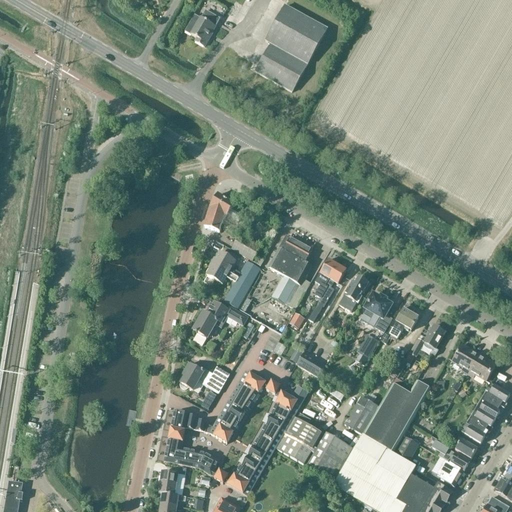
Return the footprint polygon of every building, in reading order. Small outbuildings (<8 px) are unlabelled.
[(271,46),(256,74),(292,94),(328,31),(285,8),(266,43),(271,46)] [(185,33),(190,36),(197,40),(195,43),(205,49),(210,39),(209,39),(220,20),(205,12),(201,20),(195,17),(185,33)] [(236,28),(241,22),(235,16),(230,21),(236,28)] [(205,230),(211,232),(220,234),(222,227),(234,207),(217,197),(211,208),(205,230)] [(261,249),(240,237),(232,252),(253,264),(261,249)] [(272,299),(296,312),(311,285),(304,281),(305,279),(312,266),(306,263),(312,252),(291,240),(288,245),(283,242),(277,253),(268,270),(283,279),(272,299)] [(212,267),(251,287),(260,271),(247,263),(240,275),(232,270),(236,263),(220,254),(212,267)] [(261,268),(264,262),(258,259),(255,264),(261,268)] [(325,287),(337,267),(328,261),(315,284),(320,287),(315,297),(321,300),(328,289),(325,287)] [(237,311),(251,287),(212,267),(207,277),(223,286),(227,279),(236,284),(224,303),(237,311)] [(313,325),(319,315),(323,308),(324,309),(334,292),(330,290),(334,283),(338,286),(346,272),(337,267),(325,287),(328,289),(321,300),(309,322),(313,325)] [(361,298),(368,285),(358,279),(355,285),(352,284),(344,297),(344,298),(339,307),(344,310),(351,314),(357,305),(358,306),(362,299),(361,298)] [(387,318),(393,307),(387,303),(388,301),(380,296),(379,298),(373,294),(363,311),(365,312),(363,315),(371,320),(373,317),(379,321),(374,330),(384,336),(392,321),(387,318)] [(229,308),(227,312),(217,306),(210,318),(204,315),(194,333),(207,341),(215,327),(221,330),(227,320),(243,329),(248,320),(229,308)] [(391,337),(397,340),(404,329),(411,333),(418,321),(411,317),(414,312),(406,307),(396,324),(393,330),(390,327),(380,343),(386,346),(391,337)] [(295,316),(289,326),(298,331),(304,321),(295,316)] [(435,351),(445,334),(434,327),(424,344),(418,341),(410,356),(416,360),(425,345),(435,351)] [(368,360),(379,342),(369,337),(359,355),(368,360)] [(468,376),(478,358),(473,355),(474,354),(462,347),(453,364),(463,370),(462,373),(468,376)] [(319,380),(326,368),(304,355),(297,367),(319,380)] [(409,357),(406,363),(412,366),(415,360),(409,357)] [(478,358),(468,376),(473,379),(475,377),(486,383),(496,367),(484,360),(483,361),(478,358)] [(205,382),(209,374),(204,371),(202,374),(189,366),(182,377),(184,378),(180,385),(181,386),(181,387),(181,388),(181,389),(181,390),(182,391),(183,391),(183,392),(184,392),(185,392),(186,392),(187,392),(187,391),(188,391),(188,390),(193,393),(201,379),(205,382)] [(218,396),(229,376),(217,369),(213,376),(209,374),(205,382),(203,387),(218,396)] [(266,392),(271,395),(276,386),(271,384),(269,388),(265,386),(266,385),(246,373),(239,384),(258,395),(263,389),(267,391),(266,392)] [(409,429),(431,391),(417,383),(409,395),(393,386),(363,437),(393,455),(398,447),(398,448),(404,438),(404,437),(407,433),(409,429)] [(239,384),(234,394),(252,405),(258,395),(239,384)] [(276,386),(271,395),(272,396),(275,397),(276,397),(279,399),(276,405),(295,417),(301,406),(291,400),(281,394),(281,395),(277,393),(280,389),(277,387),(276,386)] [(483,398),(503,411),(506,406),(505,405),(510,397),(490,386),(483,398)] [(291,400),(301,406),(308,394),(298,389),(291,400)] [(331,390),(329,395),(340,404),(344,397),(331,390)] [(462,400),(467,396),(463,391),(458,394),(462,400)] [(228,404),(245,415),(252,405),(234,394),(228,404)] [(501,415),(503,411),(483,398),(475,410),(495,422),(499,415),(501,415)] [(362,437),(378,409),(361,399),(345,427),(362,437)] [(212,406),(206,402),(202,408),(209,412),(212,406)] [(222,415),(239,425),(245,415),(228,404),(222,415)] [(276,406),(271,416),(289,427),(295,417),(276,405),(276,406)] [(490,429),(495,422),(475,410),(469,422),(489,435),(492,430),(490,429)] [(171,430),(169,436),(184,439),(185,434),(184,434),(185,430),(188,416),(174,413),(171,430)] [(221,415),(215,425),(233,435),(239,425),(221,415)] [(189,416),(185,430),(209,435),(213,429),(189,416)] [(271,416),(266,427),(283,437),(289,427),(271,416)] [(308,427),(311,422),(301,416),(297,422),(295,420),(277,451),(304,467),(322,436),(308,427)] [(486,439),(489,435),(469,422),(461,435),(480,446),(485,439),(486,439)] [(213,429),(209,435),(209,436),(227,446),(233,435),(215,425),(213,429)] [(266,427),(260,437),(277,447),(283,437),(266,427)] [(326,434),(306,469),(334,486),(349,460),(355,451),(326,434)] [(181,451),(184,439),(169,436),(168,442),(169,442),(166,455),(179,457),(181,451)] [(260,437),(254,447),(271,457),(277,447),(260,437)] [(393,456),(393,455),(363,437),(355,451),(349,460),(438,511),(440,511),(442,511),(446,510),(448,506),(447,502),(451,494),(414,472),(415,469),(393,456)] [(471,462),(477,451),(462,442),(463,440),(459,438),(454,446),(457,448),(455,452),(471,462)] [(395,456),(408,465),(419,447),(405,439),(395,456)] [(445,457),(449,449),(437,442),(432,449),(445,457)] [(254,447),(248,457),(265,468),(271,457),(254,447)] [(164,464),(187,468),(190,453),(181,451),(179,457),(166,455),(164,464)] [(187,468),(200,471),(205,456),(190,453),(187,468)] [(446,463),(464,474),(470,463),(456,455),(452,462),(448,459),(446,463)] [(219,484),(224,475),(219,472),(217,476),(213,473),(218,464),(205,456),(200,471),(211,478),(212,477),(215,479),(214,481),(219,484)] [(241,467),(259,478),(265,468),(248,457),(241,467)] [(334,486),(333,488),(374,511),(438,511),(349,460),(334,486)] [(442,470),(437,477),(442,480),(441,481),(454,489),(462,476),(464,474),(446,463),(442,469),(442,470)] [(511,465),(503,481),(502,480),(494,493),(511,503),(511,465)] [(241,467),(234,477),(253,488),(259,478),(241,467)] [(162,473),(160,484),(184,488),(187,471),(179,470),(179,476),(162,473)] [(219,484),(220,485),(223,486),(224,484),(227,486),(227,487),(247,499),(253,488),(234,477),(230,483),(226,481),(228,478),(225,476),(224,475),(219,484)] [(210,480),(203,479),(201,486),(209,487),(210,480)] [(12,484),(11,483),(10,489),(9,489),(7,500),(9,500),(6,511),(15,511),(17,502),(22,503),(23,495),(19,495),(21,485),(12,484)] [(160,484),(158,495),(162,496),(179,498),(182,499),(183,494),(184,488),(160,484)] [(186,499),(182,499),(179,498),(162,496),(161,506),(177,509),(178,502),(185,504),(186,499)] [(222,500),(215,511),(240,511),(241,511),(222,500)] [(506,511),(508,509),(492,500),(484,511),(506,511)] [(195,511),(197,511),(202,511),(204,503),(196,502),(195,511)]
